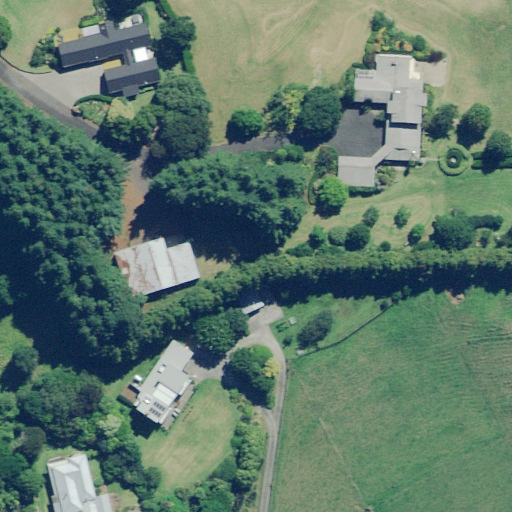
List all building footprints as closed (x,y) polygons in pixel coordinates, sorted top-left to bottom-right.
[(133,51),(148,47),(143,24),(56,45),(61,67),(120,54),(124,67),(102,72),(107,93),(121,90),(123,98),(138,94),(137,88),(159,82),(153,59),(136,64),(133,51)] [(384,161),(417,162),(420,108),(425,108),(425,96),(420,95),(421,82),(407,82),(408,60),(375,59),(375,71),(350,70),(349,102),(386,103),(384,146),(369,160),(338,158),(336,186),(372,188),(373,172),(384,161)] [(165,251),(161,239),(114,253),(122,277),(125,276),(132,300),(198,279),(187,244),(165,251)] [(264,307),(257,290),(237,297),(244,315),(264,307)] [(192,355),(171,341),(135,396),(137,398),(131,408),(157,425),(188,379),(180,373),(192,355)] [(94,499),(84,456),(44,466),(52,497),(49,498),(52,511),(110,511),(106,496),(94,499)]
